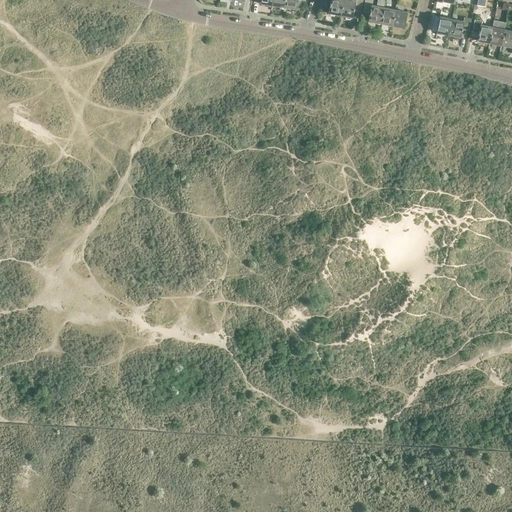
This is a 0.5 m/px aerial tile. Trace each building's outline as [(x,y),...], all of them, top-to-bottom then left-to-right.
[(284,0),(284,7),(299,10),(300,1),(297,1),(297,0),(284,0)] [(340,15),(343,0),(330,0),(328,13),(340,15)] [(343,0),(340,15),(352,18),(354,10),(360,12),(362,0),(343,0)] [(380,24),(383,8),(384,1),(378,0),(377,0),(376,6),(371,5),(372,1),(366,0),(364,0),(362,12),(370,13),(368,21),(380,24)] [(392,26),(395,10),(383,8),(380,24),(392,26)] [(407,13),(395,10),(392,26),(404,28),(407,13)] [(449,35),(452,19),(440,17),(437,33),(449,35)] [(463,22),(452,19),(449,35),(461,37),(462,29),(468,31),(471,19),(464,18),(463,22)] [(477,41),(489,43),(492,27),(480,25),(481,21),(474,20),(472,32),(479,33),(477,41)] [(493,20),(492,27),(489,43),(502,45),(505,30),(506,23),(493,20)] [(511,31),(505,30),(502,45),(511,47),(511,31)]
